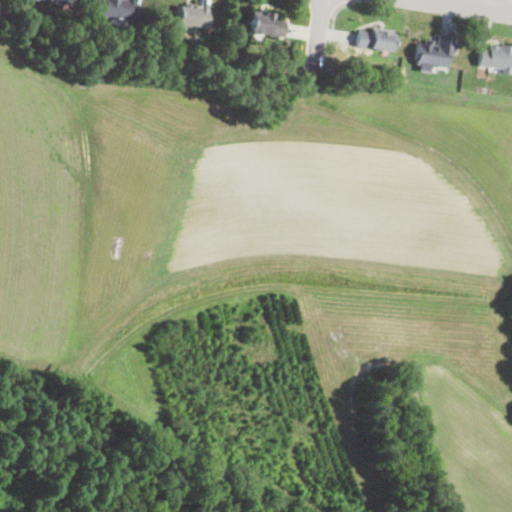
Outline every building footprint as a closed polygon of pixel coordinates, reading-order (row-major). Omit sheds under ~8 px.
[(126,0),(131,1),(130,6),(144,8),(141,23),(98,17),(100,2),(103,3),(103,0),(126,0)] [(178,6),(197,9),(198,8),(208,9),(205,28),(176,25),(178,6)] [(272,14),(271,20),(285,22),(283,37),(249,32),(251,15),(263,16),(264,12),(272,14)] [(393,31),(390,52),(355,47),(357,31),(371,33),(371,28),(393,31)] [(453,43),(451,55),(447,54),(445,69),(416,65),(416,61),(414,61),(416,44),(423,44),(424,40),(433,42),(433,46),(436,46),(438,35),(454,38),(453,43)] [(499,45),(511,46),(511,61),(510,75),(501,74),(501,70),(478,66),(480,49),(488,51),(488,46),(498,47),(499,45)]
